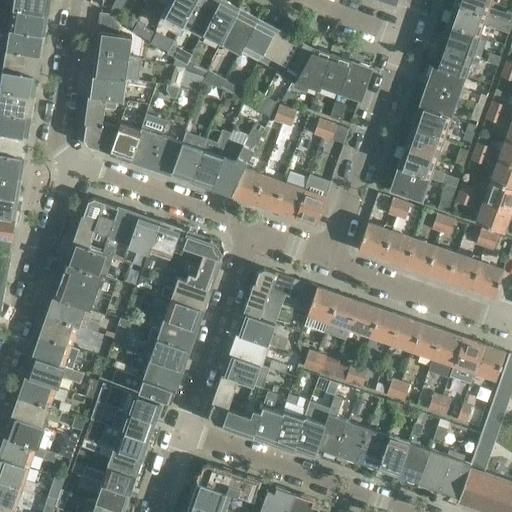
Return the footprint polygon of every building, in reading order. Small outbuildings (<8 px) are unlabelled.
[(12,0),(11,9),(45,14),(47,4),(49,2),(49,0),(12,0)] [(113,0),(108,9),(116,17),(124,0),(113,0)] [(147,0),(145,5),(163,15),(170,0),(147,0)] [(170,0),(163,15),(181,24),(194,0),(170,0)] [(217,0),(194,0),(181,24),(199,34),(201,31),(217,0)] [(222,0),(217,0),(201,31),(219,40),(237,8),(222,0)] [(456,0),(455,4),(486,15),(511,24),(511,20),(511,11),(505,10),(504,13),(489,7),(490,0),(456,0)] [(449,21),(448,25),(478,36),(483,23),(508,33),(511,24),(486,15),(455,4),(452,12),(451,12),(448,21),(449,21)] [(237,8),(219,40),(238,50),(255,18),(237,8)] [(11,9),(8,28),(42,33),(45,31),(46,25),(44,22),(45,14),(11,9)] [(100,13),(98,30),(118,33),(120,26),(111,13),(107,12),(106,14),(100,13)] [(122,24),(131,30),(135,23),(136,20),(131,18),(125,19),(122,24)] [(255,18),(238,50),(239,51),(240,50),(257,59),(273,27),(255,18)] [(441,44),(441,45),(471,56),(472,55),(479,58),(486,39),(478,36),(448,25),(441,44)] [(273,27),(257,59),(275,68),(292,37),(275,28),(273,27)] [(8,28),(5,49),(39,54),(40,45),(43,44),(44,38),(42,36),(42,33),(8,28)] [(98,30),(95,52),(141,58),(145,59),(146,51),(129,49),(131,34),(118,33),(98,30)] [(158,47),(165,35),(156,31),(150,42),(158,47)] [(275,68),(273,72),(293,82),(299,71),(298,71),(311,47),(293,37),(292,37),(275,68)] [(435,62),(434,65),(465,76),(469,63),(477,66),(479,58),(472,55),(471,56),(441,45),(438,53),(437,53),(434,62),(435,62)] [(311,47),(298,71),(299,71),(293,82),(293,84),(306,89),(307,85),(316,88),(328,53),(327,51),(320,49),(318,50),(312,47),(311,47)] [(5,49),(2,70),(35,75),(36,73),(38,72),(39,66),(37,63),(39,54),(5,49)] [(95,52),(92,73),(125,77),(138,79),(141,58),(95,52)] [(486,60),(489,61),(497,64),(500,56),(488,52),(486,60)] [(328,53),(316,88),(319,90),(321,86),(338,92),(348,60),(347,60),(347,59),(341,56),(339,57),(328,53)] [(203,69),(188,60),(185,67),(200,75),(203,69)] [(348,60),(338,92),(354,97),(355,96),(359,98),(370,68),(367,67),(366,65),(359,63),(357,63),(348,60)] [(511,61),(505,60),(503,67),(511,70),(511,61)] [(431,75),(427,86),(458,97),(458,96),(466,99),(469,90),(461,87),(465,76),(434,65),(433,67),(430,75),(431,75)] [(224,78),(206,68),(201,76),(219,86),(224,78)] [(511,79),(511,71),(502,68),(499,76),(511,80),(511,79)] [(201,76),(183,69),(180,77),(179,81),(180,81),(196,88),(201,76)] [(2,70),(0,79),(0,90),(32,96),(33,86),(37,84),(37,79),(35,77),(35,75),(2,70)] [(89,94),(116,98),(122,99),(125,77),(92,73),(89,94)] [(179,81),(180,77),(170,74),(167,83),(178,87),(180,81),(179,81)] [(242,87),(225,78),(220,86),(238,96),(242,87)] [(178,87),(167,83),(166,89),(170,95),(175,97),(178,87)] [(421,103),(420,106),(451,117),(458,97),(427,86),(424,94),(423,94),(420,102),(421,103)] [(261,97),(243,88),(238,96),(256,106),(261,97)] [(0,90),(0,111),(29,116),(29,112),(32,111),(33,106),(30,104),(32,96),(0,90)] [(294,94),(286,90),(281,100),(290,103),(294,94)] [(486,95),(480,92),(476,102),(483,104),(486,95)] [(276,99),(265,93),(257,106),(270,113),(276,99)] [(116,98),(89,94),(83,138),(87,144),(109,152),(118,126),(102,122),(104,105),(115,106),(116,98)] [(324,104),(312,99),(308,110),(320,114),(324,104)] [(503,104),(491,100),(488,108),(500,112),(503,104)] [(330,115),(335,117),(340,118),(344,105),(342,104),(334,101),(330,115)] [(482,106),(474,103),(468,118),(477,122),(482,106)] [(279,104),(272,118),(282,121),(287,107),(279,104)] [(416,117),(413,127),(443,137),(451,117),(420,106),(419,108),(418,108),(415,116),(416,117)] [(500,112),(488,108),(485,116),(497,120),(500,112)] [(29,116),(0,111),(0,132),(25,136),(27,126),(30,124),(31,118),(29,116)] [(141,127),(129,159),(150,166),(162,134),(167,120),(146,113),(141,127)] [(313,133),(322,136),(328,120),(319,117),(313,133)] [(328,120),(322,136),(330,139),(335,123),(328,120)] [(118,126),(109,152),(129,159),(141,127),(140,129),(120,121),(118,126)] [(475,127),(467,124),(461,139),(469,142),(475,127)] [(407,144),(406,147),(437,158),(443,137),(413,127),(410,135),(409,134),(406,143),(407,144)] [(202,148),(191,180),(211,187),(231,131),(221,128),(217,143),(204,139),(202,148)] [(231,131),(211,187),(231,194),(244,167),(261,134),(251,128),(247,136),(232,130),(231,131)] [(0,153),(21,157),(22,154),(26,152),(27,146),(24,144),(25,136),(0,132),(0,153)] [(182,141),(171,173),(191,180),(202,148),(204,139),(185,132),(182,141)] [(162,134),(150,166),(171,173),(182,141),(162,134)] [(511,140),(504,137),(496,158),(511,163),(511,140)] [(489,145),(476,141),(474,149),(486,153),(489,145)] [(402,157),(399,168),(429,179),(444,184),(454,187),(457,180),(432,171),(437,158),(406,147),(405,149),(404,149),(401,157),(402,157)] [(467,151),(459,148),(453,164),(462,167),(467,151)] [(485,153),(473,149),(470,157),(483,161),(485,153)] [(0,173),(18,176),(20,167),(23,165),(24,160),(21,157),(0,153),(0,173)] [(511,163),(496,158),(489,179),(511,187),(511,163)] [(244,167),(231,194),(254,202),(264,173),(244,167)] [(393,185),(392,188),(422,199),(429,179),(399,168),(396,176),(395,176),(392,184),(393,185)] [(284,181),(274,209),(295,216),(304,187),(308,176),(288,169),(284,181)] [(0,195),(17,198),(15,196),(15,194),(19,193),(20,186),(17,183),(18,176),(0,173),(0,195)] [(264,173),(254,202),(274,209),(284,181),(264,173)] [(304,187),(295,216),(317,223),(320,212),(322,207),(326,195),(325,195),(330,179),(309,173),(308,176),(304,187)] [(511,187),(489,179),(481,199),(511,210),(511,207),(511,187)] [(473,187),(461,183),(458,191),(470,195),(473,187)] [(444,184),(436,208),(446,211),(454,187),(444,184)] [(470,196),(458,192),(455,200),(467,204),(470,196)] [(17,198),(0,195),(0,214),(13,217),(13,215),(14,207),(17,205),(18,199),(17,198)] [(87,200),(73,241),(89,246),(91,238),(105,243),(108,235),(107,235),(117,207),(116,206),(117,205),(94,197),(87,200)] [(392,198),(388,211),(396,213),(401,201),(392,198)] [(481,199),(475,217),(477,218),(476,221),(488,226),(504,231),(511,210),(481,199)] [(401,201),(397,214),(405,217),(410,204),(401,201)] [(105,243),(102,251),(113,254),(118,239),(128,243),(139,213),(117,205),(116,206),(117,207),(108,234),(108,235),(105,243)] [(128,243),(128,245),(148,252),(159,220),(139,213),(128,243)] [(436,213),(431,226),(440,228),(444,216),(436,213)] [(13,217),(0,214),(0,248),(2,250),(7,251),(8,244),(9,244),(10,243),(9,242),(12,226),(13,226),(13,224),(12,224),(13,217)] [(445,216),(440,229),(449,232),(454,220),(445,216)] [(181,228),(159,220),(148,252),(137,284),(148,280),(158,253),(169,257),(172,249),(179,229),(180,229),(181,228)] [(378,225),(368,221),(364,232),(363,232),(362,237),(362,238),(358,249),(382,257),(392,228),(378,223),(378,225)] [(179,229),(172,249),(180,252),(183,244),(202,252),(220,258),(224,247),(221,241),(220,241),(181,228),(180,229),(179,229)] [(392,228),(382,257),(406,265),(416,236),(392,228)] [(479,231),(475,243),(483,246),(488,234),(479,231)] [(488,234),(483,247),(492,249),(497,237),(488,234)] [(416,236),(406,265),(426,272),(436,243),(416,236)] [(73,241),(67,261),(106,275),(113,254),(102,251),(89,246),(73,241)] [(436,243),(426,272),(447,280),(457,251),(436,243)] [(8,251),(7,251),(2,250),(0,251),(0,302),(5,272),(8,251)] [(457,251),(447,280),(470,287),(480,259),(457,251)] [(210,288),(220,258),(202,252),(195,273),(188,270),(185,278),(178,275),(177,277),(210,288)] [(480,259),(470,287),(494,296),(498,284),(499,284),(501,280),(500,279),(504,268),(500,267),(500,266),(480,259)] [(67,261),(55,295),(86,305),(92,307),(105,312),(116,278),(106,275),(67,261)] [(167,266),(165,272),(173,275),(175,269),(167,266)] [(258,271),(244,311),(274,322),(284,292),(285,293),(288,285),(300,288),(310,292),(312,284),(290,277),(275,272),(275,271),(265,268),(258,271)] [(166,286),(163,294),(170,297),(203,308),(210,288),(177,277),(173,289),(166,286)] [(311,315),(311,316),(328,322),(338,293),(317,285),(313,296),(312,296),(310,301),(311,302),(307,313),(311,315)] [(298,291),(293,306),(307,310),(312,295),(298,291)] [(338,293),(328,322),(349,329),(359,300),(338,293)] [(131,294),(127,305),(136,308),(140,297),(131,294)] [(55,295),(48,314),(79,325),(85,328),(95,331),(96,332),(99,322),(88,319),(92,307),(86,305),(55,295)] [(170,297),(163,317),(196,328),(203,308),(170,297)] [(359,300),(349,329),(370,336),(380,307),(359,300)] [(380,307),(370,336),(391,344),(401,315),(380,307)] [(244,311),(236,333),(268,344),(283,349),(286,340),(269,334),(274,322),(244,311)] [(74,338),(79,325),(48,314),(41,335),(71,346),(74,338)] [(401,315),(391,344),(411,351),(421,322),(401,315)] [(123,317),(121,324),(129,327),(132,321),(123,317)] [(152,335),(156,337),(189,348),(196,328),(163,317),(158,330),(154,329),(152,335)] [(421,322),(411,351),(432,358),(442,329),(421,322)] [(92,339),(95,331),(85,328),(83,335),(92,339)] [(442,329),(432,358),(453,365),(463,336),(442,329)] [(236,333),(230,352),(261,364),(268,344),(236,333)] [(71,369),(79,348),(71,346),(41,335),(33,356),(71,369)] [(137,343),(133,352),(149,358),(182,369),(189,348),(156,337),(152,335),(148,344),(141,341),(140,344),(137,343)] [(453,365),(449,375),(470,382),(474,372),(484,343),(463,336),(453,365)] [(484,343),(474,372),(491,378),(491,377),(495,379),(500,367),(502,362),(501,362),(505,351),(484,343)] [(308,348),(303,363),(311,366),(317,351),(308,348)] [(317,351),(311,366),(321,370),(326,355),(317,351)] [(230,352),(222,373),(236,378),(252,384),(262,387),(269,366),(266,365),(261,364),(230,352)] [(505,361),(494,393),(507,398),(511,384),(511,353),(509,352),(505,361)] [(96,355),(90,372),(99,375),(105,357),(96,355)] [(33,356),(27,376),(57,386),(59,379),(79,386),(83,374),(71,369),(33,356)] [(175,388),(182,369),(149,358),(145,370),(116,360),(114,367),(115,368),(142,377),(175,388)] [(285,364),(269,358),(266,365),(269,366),(283,371),(285,364)] [(350,364),(346,377),(354,380),(359,367),(350,364)] [(359,367),(354,380),(363,383),(368,370),(359,367)] [(115,368),(111,380),(170,401),(175,388),(142,377),(115,368)] [(211,420),(220,423),(226,407),(228,406),(228,404),(235,387),(233,386),(236,378),(222,373),(208,414),(211,420)] [(27,376),(20,395),(50,406),(57,386),(27,376)] [(92,397),(98,380),(89,377),(83,394),(92,397)] [(392,378),(387,392),(396,395),(401,381),(392,378)] [(401,381),(396,395),(405,398),(410,384),(401,381)] [(102,382),(96,400),(103,403),(109,405),(113,392),(112,392),(113,386),(102,382)] [(125,389),(118,408),(153,420),(159,402),(150,399),(150,398),(125,389)] [(262,404),(251,434),(252,434),(272,441),(283,409),(282,409),(282,411),(271,407),(276,394),(267,390),(262,401),(262,404)] [(433,392),(429,406),(438,409),(442,395),(433,392)] [(283,409),(272,441),(293,449),(294,446),(311,399),(297,394),(294,404),(286,401),(283,409)] [(315,446),(316,447),(317,446),(317,445),(324,447),(326,451),(332,453),(336,451),(348,419),(336,415),(342,397),(334,394),(330,405),(324,421),(324,422),(315,446)] [(20,395),(13,416),(43,426),(50,406),(20,395)] [(442,395),(438,409),(446,412),(451,399),(442,395)] [(226,407),(220,423),(251,434),(262,404),(262,401),(255,399),(249,397),(245,410),(228,404),(228,406),(226,407)] [(311,399),(294,446),(314,453),(316,447),(315,446),(324,422),(324,421),(330,405),(311,399)] [(364,402),(356,399),(351,412),(359,415),(364,402)] [(68,404),(58,400),(56,408),(65,411),(68,404)] [(102,403),(96,400),(89,418),(96,420),(102,403)] [(462,401),(456,418),(465,422),(471,404),(462,401)] [(399,404),(396,412),(408,417),(411,408),(399,404)] [(381,407),(376,405),(370,421),(376,423),(381,407)] [(118,408),(112,426),(147,439),(153,420),(118,408)] [(419,421),(422,412),(419,411),(411,433),(419,437),(424,422),(419,421)] [(73,415),(69,427),(79,431),(83,419),(73,415)] [(13,416),(6,436),(36,446),(43,426),(13,416)] [(348,419),(336,451),(345,454),(346,458),(352,460),(356,458),(368,426),(348,419)] [(440,419),(434,437),(443,439),(449,422),(440,419)] [(103,430),(98,441),(140,456),(147,439),(112,426),(105,424),(103,430)] [(82,436),(84,436),(90,438),(93,429),(86,426),(82,436)] [(368,426),(356,458),(365,461),(367,465),(372,467),(376,465),(377,465),(388,434),(368,426)] [(388,434),(377,465),(385,469),(387,472),(392,474),(397,472),(408,441),(388,434)] [(58,444),(56,452),(68,457),(75,437),(66,435),(63,445),(58,444)] [(6,436),(0,451),(0,456),(29,466),(33,454),(41,457),(44,449),(36,446),(6,436)] [(110,455),(107,464),(134,474),(140,456),(98,441),(90,438),(84,436),(81,445),(110,455)] [(408,441),(397,472),(406,476),(407,479),(413,481),(417,479),(418,479),(429,448),(408,441)] [(429,448),(418,479),(439,487),(450,455),(447,454),(429,448)] [(44,449),(41,457),(53,461),(56,453),(44,449)] [(77,449),(76,454),(92,459),(94,455),(77,449)] [(450,455),(439,487),(458,494),(469,465),(470,462),(463,459),(464,455),(449,450),(447,454),(450,455)] [(0,456),(0,478),(22,486),(31,490),(34,482),(25,479),(29,466),(0,456)] [(72,463),(70,471),(75,473),(81,475),(84,467),(72,463)] [(197,475),(195,480),(226,491),(233,493),(242,496),(253,500),(256,491),(258,485),(259,480),(224,467),(223,468),(214,464),(214,465),(208,463),(202,466),(200,471),(198,471),(197,475)] [(81,475),(101,482),(128,491),(134,474),(107,464),(104,474),(84,467),(81,475)] [(459,494),(457,500),(491,511),(511,511),(511,480),(469,465),(458,494),(459,494)] [(70,471),(69,470),(66,477),(73,480),(75,473),(70,471)] [(188,472),(186,476),(195,480),(197,475),(188,472)] [(61,478),(53,475),(46,494),(55,497),(61,478)] [(97,491),(94,500),(122,510),(128,491),(101,482),(81,475),(78,485),(97,491)] [(0,478),(0,501),(15,507),(19,494),(28,498),(31,490),(22,486),(0,478)] [(195,480),(188,500),(219,511),(226,491),(195,480)] [(266,488),(258,511),(286,511),(294,492),(275,485),(273,490),(266,488)] [(71,493),(63,490),(57,507),(65,510),(71,493)] [(294,492),(286,511),(316,511),(318,506),(312,503),(313,498),(294,492)] [(233,493),(230,502),(239,505),(242,496),(233,493)] [(52,505),(55,497),(46,494),(43,502),(52,505)] [(84,497),(78,511),(120,511),(122,510),(94,500),(84,497)] [(184,511),(218,511),(219,511),(188,500),(184,511)] [(0,511),(20,511),(18,508),(15,507),(0,501),(0,511)]
